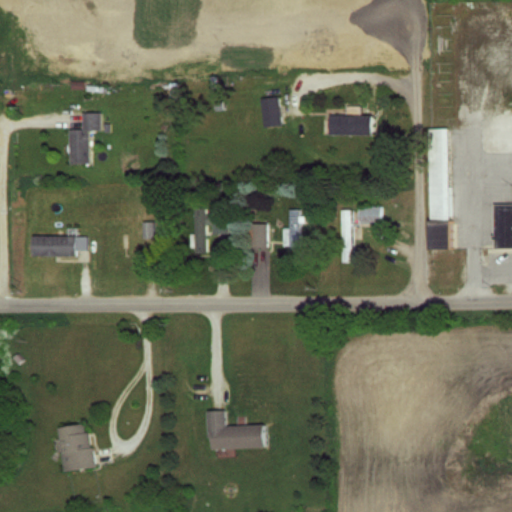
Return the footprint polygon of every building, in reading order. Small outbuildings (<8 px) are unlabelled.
[(209,72),(209,84),(223,84),(223,71),(209,72)] [(85,83),(85,91),(110,92),(111,84),(85,83)] [(261,95),(263,122),(282,121),(280,93),(261,95)] [(214,101),(215,110),(223,108),(222,100),(214,101)] [(329,111),(329,132),(369,131),(369,112),(359,112),(359,102),(344,103),(344,111),(329,111)] [(67,128),(68,161),(87,160),(86,127),(98,127),(98,108),(80,108),(80,128),(67,128)] [(427,126),(427,245),(447,245),(446,126),(427,126)] [(511,243),(493,244),(492,201),(511,200),(511,243)] [(357,203),(358,222),(381,222),(380,202),(357,203)] [(194,206),(194,231),(187,231),(187,245),(193,245),(193,250),(205,250),(205,221),(211,221),(211,231),(226,231),(226,211),(205,211),(205,206),(194,206)] [(287,207),(287,225),(280,225),(280,243),(300,243),(300,220),(304,220),(304,213),(299,213),(299,207),(287,207)] [(339,207),(340,259),(350,259),(349,207),(339,207)] [(140,218),(141,235),(153,234),(152,218),(140,218)] [(250,219),(250,244),(265,244),(266,220),(250,219)] [(31,233),(31,252),(73,253),(73,248),(86,248),(86,234),(31,233)] [(207,407),(208,446),(264,444),(263,421),(223,422),(223,407),(207,407)] [(56,422),(58,455),(64,455),(64,466),(94,464),(93,445),(88,445),(87,429),(83,429),(82,420),(56,422)]
